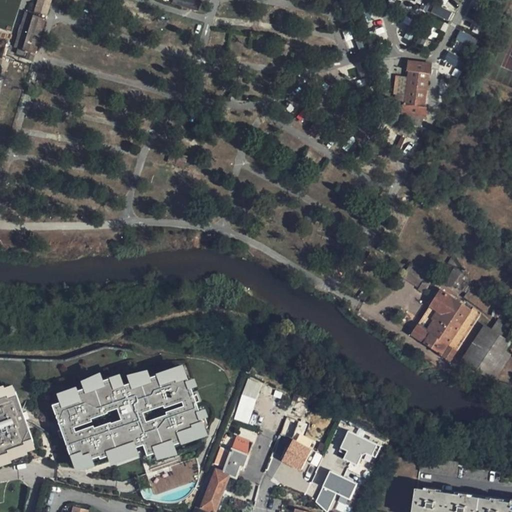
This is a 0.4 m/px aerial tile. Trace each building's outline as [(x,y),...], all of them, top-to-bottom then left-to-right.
[(194,9),(196,0),(172,0),(172,4),(194,9)] [(448,0),(435,0),(430,13),(447,20),(454,2),(448,0)] [(27,12),(17,47),(19,48),(17,55),(34,60),(35,60),(47,18),(46,17),(27,12)] [(471,53),(477,38),(460,32),(455,46),(471,53)] [(423,117),(424,117),(426,107),(423,107),(427,73),(430,73),(431,64),(407,61),(406,71),(409,71),(408,76),(404,76),(403,98),(406,98),(405,104),(403,104),(402,114),(423,117)] [(422,126),(423,117),(402,114),(403,104),(405,104),(406,98),(403,98),(404,76),(396,75),(394,94),(396,94),(394,112),(398,112),(398,118),(403,119),(402,123),(422,126)] [(378,97),(380,107),(386,105),(384,96),(378,97)] [(402,137),(396,147),(399,148),(404,138),(402,137)] [(374,143),(371,146),(378,151),(380,148),(374,143)] [(172,150),(169,160),(186,165),(189,155),(172,150)] [(452,257),(437,280),(449,287),(450,285),(453,287),(454,286),(463,273),(452,257)] [(401,275),(417,286),(423,278),(425,279),(429,274),(409,262),(401,275)] [(470,283),(463,271),(463,273),(454,286),(464,293),(468,287),(470,283)] [(417,286),(416,288),(422,292),(429,281),(425,279),(423,278),(417,286)] [(496,300),(470,283),(468,287),(492,305),(496,300)] [(492,305),(468,287),(464,293),(462,296),(487,313),(492,305)] [(429,307),(441,315),(432,328),(419,319),(411,331),(409,335),(422,344),(440,356),(446,360),(477,313),(470,309),(452,297),(439,289),(429,307)] [(399,323),(411,331),(419,319),(426,309),(414,301),(399,323)] [(429,307),(428,306),(426,309),(419,319),(432,328),(441,315),(429,307)] [(494,309),(493,315),(500,317),(504,318),(505,311),(494,309)] [(511,324),(500,317),(494,326),(507,335),(511,327),(511,324)] [(466,365),(483,377),(504,344),(509,337),(507,335),(494,326),(492,325),(492,326),(466,365)] [(184,373),(182,368),(174,371),(175,374),(176,376),(184,373)] [(167,377),(165,372),(157,375),(158,378),(159,380),(167,377)] [(62,435),(70,456),(79,453),(80,456),(88,453),(97,450),(97,452),(106,449),(115,445),(115,447),(124,444),(131,441),(133,446),(142,443),(144,449),(153,446),(162,443),(161,441),(170,438),(178,435),(177,433),(186,429),(195,426),(194,424),(202,421),(195,400),(193,394),(184,373),(176,376),(175,374),(167,377),(159,380),(158,378),(149,381),(141,384),(140,382),(131,386),(123,389),(121,384),(118,375),(109,379),(109,380),(102,383),(93,386),(94,388),(85,391),(76,394),(77,397),(68,400),(60,403),(61,405),(52,408),(60,430),(62,435)] [(149,381),(158,378),(157,375),(156,373),(147,376),(149,381)] [(149,381),(147,376),(139,379),(140,382),(141,384),(149,381)] [(131,386),(140,382),(139,379),(139,377),(130,380),(131,386)] [(100,378),(91,381),(92,383),(93,386),(102,383),(100,378)] [(131,386),(130,380),(121,384),(123,389),(131,386)] [(249,387),(260,392),(263,385),(252,380),(249,387)] [(14,388),(12,383),(4,386),(5,390),(6,392),(14,388)] [(245,395),(257,400),(260,392),(249,387),(245,395)] [(0,453),(8,450),(7,448),(15,444),(24,441),(23,439),(31,436),(14,388),(6,392),(5,390),(0,391),(0,453)] [(77,397),(76,394),(75,391),(67,394),(68,400),(77,397)] [(67,394),(58,397),(59,400),(60,403),(68,400),(67,394)] [(235,420),(247,425),(257,400),(245,395),(235,420)] [(302,436),(306,425),(296,422),(283,463),(303,469),(312,439),(302,436)] [(346,432),(340,448),(346,450),(343,459),(358,465),(363,452),(376,457),(380,446),(346,432)] [(230,476),(234,477),(240,466),(243,467),(246,461),(251,444),(236,438),(222,472),(230,476)] [(453,460),(420,454),(418,470),(451,475),(456,476),(458,461),(453,460)] [(204,486),(222,493),(230,476),(222,472),(210,468),(204,486)] [(329,471),(315,505),(331,511),(333,508),(343,511),(345,511),(357,483),(329,471)] [(0,511),(13,511),(14,510),(20,488),(0,482),(0,511)] [(211,511),(214,511),(222,493),(204,486),(196,506),(193,511),(200,511),(202,508),(211,511)] [(412,511),(511,511),(511,498),(510,502),(499,500),(499,497),(492,497),(492,499),(467,495),(467,493),(460,492),(460,494),(436,490),(437,488),(430,487),(429,490),(416,488),(412,511)]
